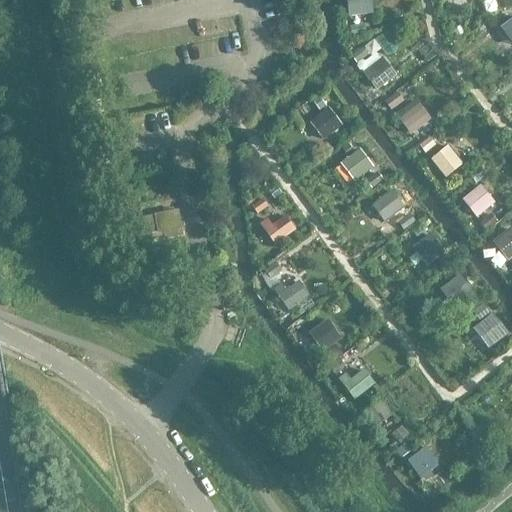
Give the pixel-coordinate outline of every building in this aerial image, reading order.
[(371,14),(369,0),(337,0),(340,18),(371,14)] [(511,20),(503,27),(511,40),(511,20)] [(378,41),(354,52),(373,90),(397,78),(378,41)] [(410,134),(432,120),(418,98),(396,113),(410,134)] [(324,142),(344,128),(330,107),(310,120),(324,142)] [(463,169),(439,141),(419,157),(443,185),(463,169)] [(370,169),(346,147),(327,169),(351,190),(370,169)] [(481,184),(463,199),(478,217),(496,202),(481,184)] [(372,202),(384,221),(405,208),(393,189),(372,202)] [(301,222),(288,205),(270,218),(283,236),(301,222)] [(183,215),(145,213),(144,237),(182,239),(183,215)] [(504,268),(511,261),(511,234),(503,224),(481,242),(504,268)] [(438,254),(414,227),(395,244),(419,271),(438,254)] [(290,312),(311,294),(293,273),(272,292),(290,312)] [(440,289),(455,306),(474,291),(459,273),(440,289)] [(466,328),(492,362),(511,347),(511,339),(489,310),(466,328)] [(351,343),(333,319),(316,331),(335,356),(351,343)] [(354,399),(376,384),(362,365),(341,380),(354,399)] [(371,409),(379,423),(392,415),(384,401),(371,409)] [(408,468),(422,484),(444,466),(431,450),(419,460),(417,458),(408,465),(409,467),(408,468)]
